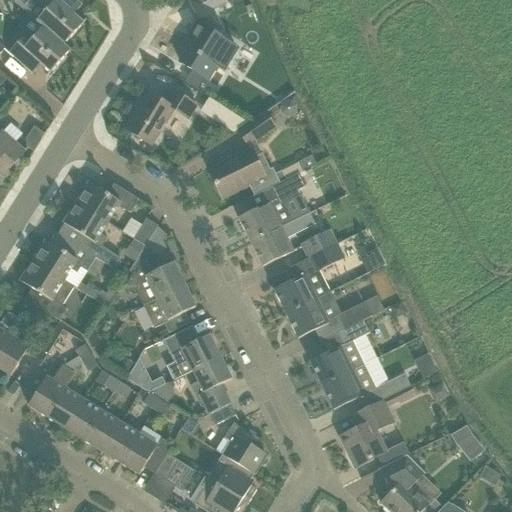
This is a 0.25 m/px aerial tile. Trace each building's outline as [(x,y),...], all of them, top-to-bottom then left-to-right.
[(47,10),(37,22),(43,27),(42,28),(69,52),(70,51),(64,46),(83,24),(73,15),(81,6),(74,0),(44,0),(40,5),(47,10)] [(227,5),(225,0),(192,0),(190,1),(199,21),(182,48),(188,51),(180,64),(209,82),(217,68),(222,71),(235,49),(231,46),(232,44),(228,42),(217,37),(222,29),(214,11),(227,5)] [(8,54),(31,75),(39,65),(49,74),(69,52),(42,28),(33,38),(27,32),(8,54)] [(125,131),(150,147),(173,110),(188,120),(196,107),(171,91),(163,103),(145,92),(131,115),(134,117),(125,131)] [(208,98),(199,112),(233,134),(246,123),(208,98)] [(264,114),(238,133),(248,146),(248,145),(255,140),(274,127),(264,114)] [(26,148),(34,153),(45,135),(33,128),(25,140),(26,148)] [(0,166),(7,173),(24,153),(0,131),(0,166)] [(251,150),(208,172),(222,199),(240,190),(249,186),(254,197),(286,182),(281,172),(280,172),(275,174),(272,169),(270,170),(262,154),(254,158),(251,150)] [(312,156),(297,163),(302,173),(317,166),(312,156)] [(238,219),(250,243),(281,228),(293,222),(284,204),(301,196),(299,191),(306,188),(299,175),(286,182),(254,197),(248,200),(253,211),(238,219)] [(75,204),(107,224),(118,207),(129,214),(138,200),(113,185),(107,195),(88,183),(75,204)] [(104,265),(113,270),(119,260),(101,248),(107,239),(100,235),(107,224),(75,204),(63,224),(82,236),(75,246),(64,239),(104,265)] [(133,240),(145,248),(146,245),(158,227),(146,220),(133,240)] [(250,243),(262,268),(293,252),(281,228),(250,243)] [(302,245),(309,260),(337,246),(330,232),(302,245)] [(45,241),(32,262),(37,265),(64,282),(71,270),(76,274),(79,269),(84,272),(86,273),(87,272),(96,278),(104,265),(64,239),(64,240),(70,244),(64,253),(50,244),(45,241)] [(137,294),(143,306),(184,286),(173,264),(165,268),(160,256),(146,245),(145,248),(130,271),(134,273),(124,289),(134,295),(137,294)] [(337,246),(309,260),(315,272),(316,273),(319,272),(343,260),(337,246)] [(42,311),(59,322),(66,310),(62,308),(74,288),(32,262),(19,282),(40,295),(34,305),(26,299),(25,301),(42,311)] [(290,282),(273,291),(285,315),(329,293),(319,272),(316,273),(315,272),(305,277),(304,275),(290,282)] [(78,286),(76,289),(106,308),(116,293),(110,289),(106,295),(102,292),(100,295),(94,291),(93,292),(80,283),(78,286)] [(163,324),(168,334),(190,324),(185,313),(195,308),(184,286),(143,306),(154,329),(163,324)] [(329,293),(285,315),(298,339),(316,330),(328,324),(327,322),(336,317),(341,315),(329,293)] [(21,299),(11,315),(18,320),(28,304),(21,299)] [(341,315),(336,317),(343,332),(363,322),(372,318),(365,303),(341,315)] [(389,309),(394,320),(406,314),(400,303),(389,309)] [(0,349),(8,336),(18,320),(11,315),(7,313),(0,324),(0,323),(0,349)] [(309,362),(321,387),(363,366),(352,342),(369,334),(363,322),(343,332),(338,334),(344,345),(309,362)] [(166,367),(174,381),(192,372),(220,358),(209,336),(198,341),(191,327),(163,341),(174,363),(166,367)] [(97,356),(101,359),(109,348),(90,335),(87,339),(97,356)] [(0,349),(0,370),(10,377),(28,348),(8,336),(0,349)] [(47,419),(66,389),(82,364),(91,358),(85,348),(75,353),(78,358),(64,367),(61,365),(51,381),(37,371),(25,391),(34,396),(28,407),(47,419)] [(122,357),(116,367),(126,374),(132,363),(122,357)] [(82,364),(88,373),(97,367),(91,358),(82,364)] [(132,371),(126,380),(148,394),(155,390),(151,383),(139,358),(132,371)] [(204,404),(209,415),(230,404),(224,393),(223,393),(220,386),(231,380),(220,358),(192,372),(198,384),(190,388),(199,407),(204,404)] [(321,387),(333,411),(376,390),(363,366),(321,387)] [(379,387),(385,400),(393,396),(410,388),(404,375),(379,387)] [(104,387),(124,399),(129,389),(109,378),(104,387)] [(428,393),(435,404),(449,397),(442,385),(428,393)] [(410,388),(393,396),(398,406),(415,397),(410,388)] [(47,419),(65,430),(83,400),(66,389),(47,419)] [(149,395),(144,404),(154,410),(159,401),(149,395)] [(65,430),(85,442),(103,413),(83,400),(65,430)] [(359,429),(340,439),(355,468),(378,457),(383,468),(406,456),(409,455),(403,443),(385,452),(376,435),(375,432),(395,423),(389,410),(384,400),(353,416),(359,429)] [(169,408),(159,401),(154,410),(163,416),(169,408)] [(200,419),(206,431),(235,416),(230,404),(209,415),(200,419)] [(85,442),(102,453),(120,423),(103,413),(85,442)] [(102,453),(122,465),(140,436),(120,423),(102,453)] [(223,458),(252,476),(265,455),(253,448),(258,440),(233,424),(216,452),(223,457),(223,458)] [(466,427),(450,436),(455,445),(471,436),(470,435),(466,427)] [(140,436),(122,465),(139,476),(144,468),(154,474),(166,454),(171,446),(160,439),(156,446),(140,436)] [(154,474),(164,481),(177,461),(166,454),(154,474)] [(383,468),(379,470),(387,486),(388,486),(392,492),(380,503),(389,511),(422,511),(429,505),(411,488),(425,474),(406,456),(383,468)] [(209,481),(247,505),(256,490),(247,485),(252,476),(223,458),(215,471),(209,481)] [(164,481),(175,488),(188,468),(177,461),(164,481)] [(194,504),(193,505),(201,510),(204,511),(242,511),(247,505),(216,485),(210,496),(209,496),(202,491),(194,504)]
